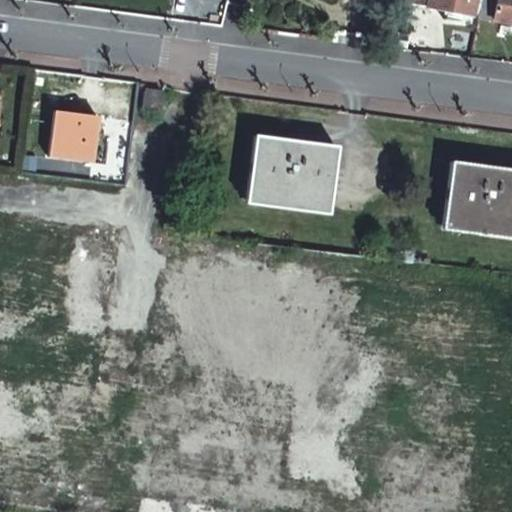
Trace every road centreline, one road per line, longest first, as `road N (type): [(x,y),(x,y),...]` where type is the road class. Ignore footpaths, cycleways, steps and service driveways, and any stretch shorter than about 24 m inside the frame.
road 1 (residential): [(0,27),(511,97)]
road 2 (unknown): [(180,50),(167,120),(127,186),(76,200),(0,192)]
